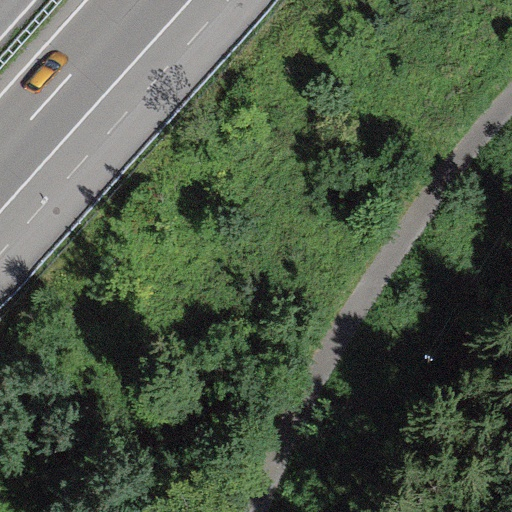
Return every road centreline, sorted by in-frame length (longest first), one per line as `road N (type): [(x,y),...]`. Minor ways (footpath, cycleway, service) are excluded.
road 1 (track): [(266,511),(345,340),(440,198),(511,118)]
road 2 (motorway): [(0,159),(143,0)]
